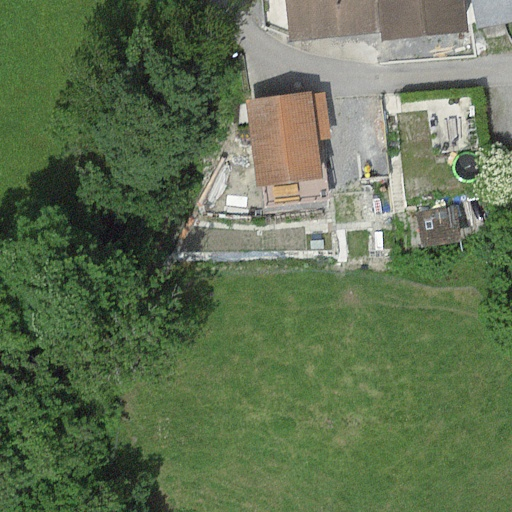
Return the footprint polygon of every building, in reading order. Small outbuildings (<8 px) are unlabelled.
[(280,0),(284,42),(373,34),(371,2),(372,0),(280,0)] [(461,35),(458,0),(372,0),(371,2),(373,34),(374,42),(461,35)] [(511,0),(471,0),(476,25),(511,18),(511,0)] [(242,100),(251,188),(316,181),(312,143),(327,141),(322,94),(306,95),(306,93),(242,100)] [(452,208),(414,213),(418,247),(457,242),(452,208)]
